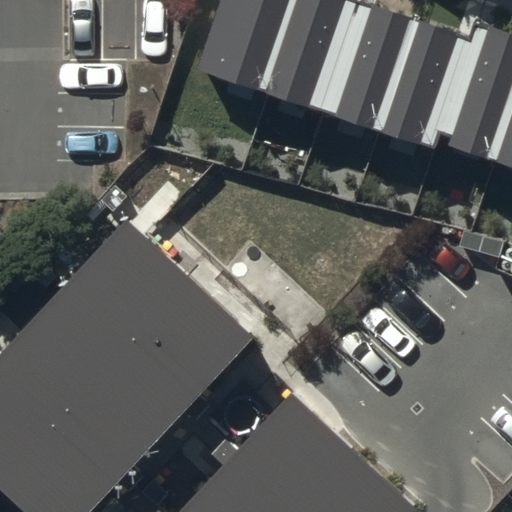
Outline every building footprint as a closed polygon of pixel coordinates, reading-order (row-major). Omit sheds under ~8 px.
[(266,98),(298,0),(230,0),(204,77),(266,98)] [(326,118),(365,0),(364,0),(298,0),(266,98),(326,118)] [(380,136),(420,18),(365,0),(326,118),(380,136)] [(440,143),(476,37),(420,18),(380,136),(436,155),(440,143)] [(493,161),(511,105),(511,36),(480,26),(476,37),(440,143),(493,161)] [(511,167),(511,105),(493,161),(511,167)] [(91,511),(256,334),(132,221),(0,364),(0,489),(5,484),(36,511),(91,511)] [(415,511),(419,508),(296,395),(187,511),(415,511)]
